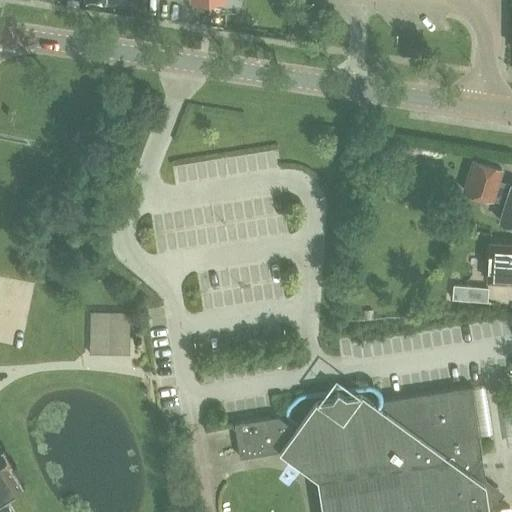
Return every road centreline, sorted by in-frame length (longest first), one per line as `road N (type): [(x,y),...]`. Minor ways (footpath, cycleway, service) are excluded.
road 1 (tertiary): [(0,34),(352,84)]
road 2 (tertiary): [(352,84),(483,104)]
